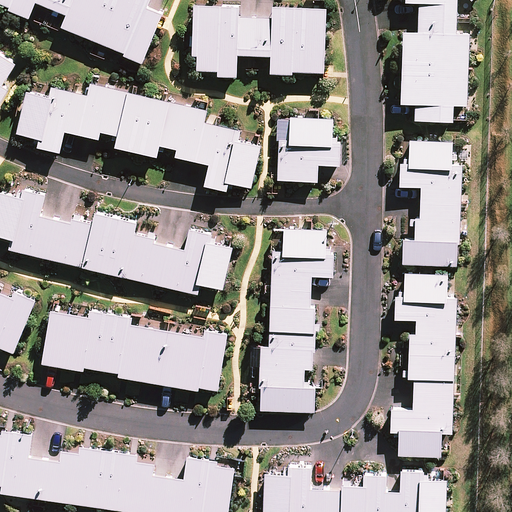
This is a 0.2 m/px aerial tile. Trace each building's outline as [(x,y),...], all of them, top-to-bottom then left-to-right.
[(0,0),(0,3),(32,16),(38,0),(67,12),(61,27),(145,60),(165,10),(149,3),(149,0),(0,0)] [(408,0),(419,0),(418,27),(405,26),(402,101),(416,101),(416,118),(453,120),(454,103),(467,104),(470,31),(458,31),(460,0),(408,0)] [(327,5),(194,2),(193,52),(199,53),(198,69),(240,70),(240,52),(271,53),(271,71),(325,72),(327,5)] [(19,60),(0,48),(0,106),(12,87),(5,83),(19,60)] [(27,88),(18,129),(41,135),(38,144),(61,149),(68,121),(118,132),(116,143),(159,153),(161,143),(211,155),(205,183),(228,188),(230,179),(253,185),(263,143),(240,137),(243,127),(205,119),(208,108),(92,82),(90,93),(51,84),(49,93),(27,88)] [(281,136),(279,176),(319,177),(319,163),(343,163),(344,134),(333,134),(333,116),(290,114),(290,137),(281,136)] [(454,163),(455,140),(403,138),(402,184),(421,185),(420,236),(403,235),(403,261),(459,262),(462,163),(454,163)] [(3,189),(0,200),(0,232),(11,235),(8,247),(200,291),(202,282),(223,286),(234,243),(188,232),(185,241),(136,230),(138,221),(96,211),(93,223),(42,212),(45,199),(3,189)] [(283,245),(275,245),(271,344),(261,344),(259,409),(309,410),(313,272),(334,272),(335,247),(326,247),(327,228),(284,226),(283,245)] [(454,431),(458,294),(448,294),(449,273),(407,272),(406,289),(397,289),(396,316),(417,317),(414,406),(393,405),(392,431),(401,432),(400,452),(443,454),(444,430),(454,431)] [(0,343),(14,350),(38,295),(17,286),(14,294),(0,288),(0,343)] [(91,313),(53,307),(44,361),(218,390),(228,330),(207,327),(206,332),(134,320),(135,315),(92,308),(91,313)] [(0,424),(0,479),(3,480),(2,489),(164,511),(203,511),(204,509),(224,511),(228,511),(236,458),(190,451),(187,475),(155,470),(156,460),(61,446),(60,457),(32,453),(35,429),(0,424)] [(268,463),(266,511),(446,511),(448,468),(401,467),(400,487),(388,487),(389,471),(365,470),(364,486),(312,485),(313,464),(268,463)]
